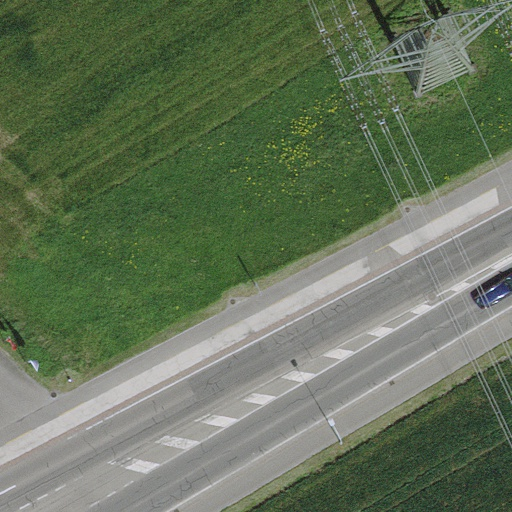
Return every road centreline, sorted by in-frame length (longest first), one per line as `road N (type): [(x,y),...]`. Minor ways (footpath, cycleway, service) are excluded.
road 1 (primary): [(78,511),(511,261)]
road 2 (unknown): [(179,453),(0,266)]
